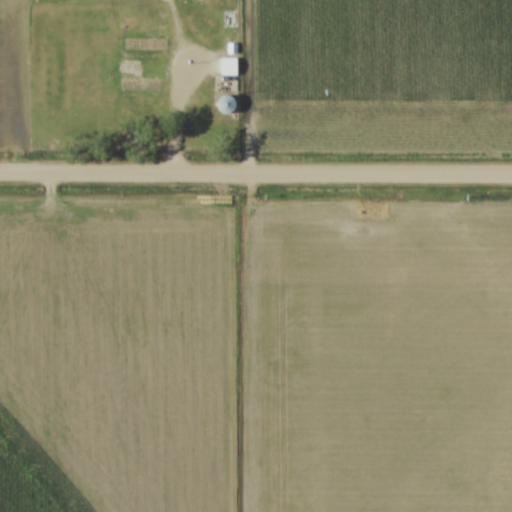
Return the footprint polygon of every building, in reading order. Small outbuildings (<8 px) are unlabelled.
[(222,9),(190,9),(190,28),(222,28),(222,9)] [(227,47),(236,47),(236,58),(227,58),(227,47)] [(218,61),(236,61),(236,79),(218,79),(218,61)] [(153,102),(153,70),(124,70),(124,82),(130,82),(130,102),(153,102)] [(237,107),(230,93),(216,100),(223,115),(237,107)]
